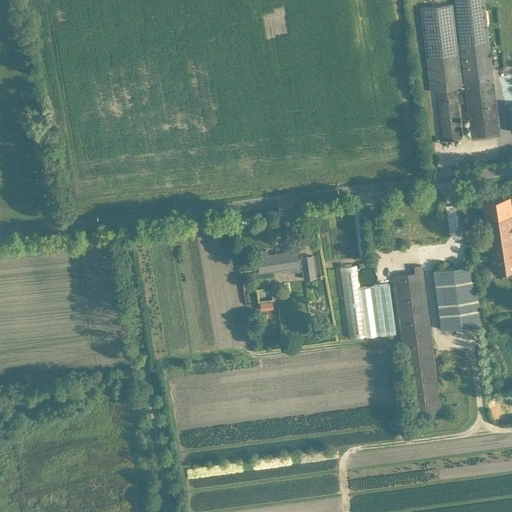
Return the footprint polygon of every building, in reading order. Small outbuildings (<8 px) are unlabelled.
[(502,135),(485,0),(450,0),(451,4),(421,7),(431,89),(438,88),(444,142),(502,135)] [(482,219),(511,214),(508,194),(479,198),(482,219)] [(363,210),(353,211),(358,258),(368,257),(363,210)] [(489,269),(511,265),(511,222),(511,214),(482,219),(489,269)] [(255,273),(297,267),(294,248),(253,254),(255,273)] [(358,265),(340,267),(348,337),(367,335),(358,265)] [(475,265),(436,271),(444,328),(483,323),(475,265)] [(414,415),(443,411),(426,275),(396,279),(414,415)] [(379,287),(369,288),(374,335),(384,334),(379,287)] [(269,301),(268,312),(281,312),(281,301),(269,301)]
